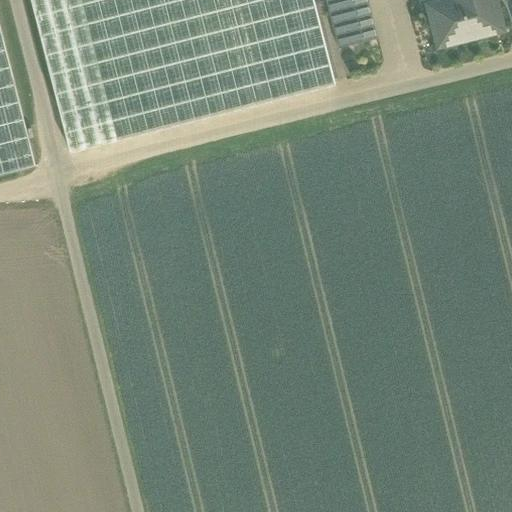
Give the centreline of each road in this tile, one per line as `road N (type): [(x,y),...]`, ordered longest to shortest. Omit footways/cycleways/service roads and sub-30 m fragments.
road 1 (unclassified): [(511,63),(57,176)]
road 2 (track): [(57,176),(138,511)]
road 3 (unclassified): [(13,0),(57,176)]
